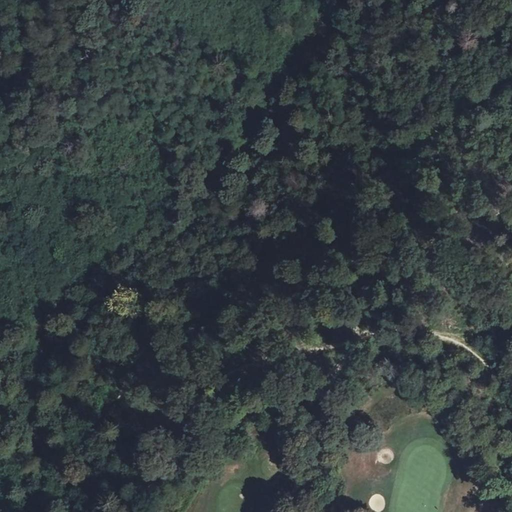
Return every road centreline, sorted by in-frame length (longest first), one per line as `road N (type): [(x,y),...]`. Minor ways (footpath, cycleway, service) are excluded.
road 1 (track): [(27,442),(63,311),(107,268),(141,218),(211,181),(262,128),(347,0)]
road 2 (track): [(511,410),(460,340),(395,331),(356,340),(329,393),(308,511)]
